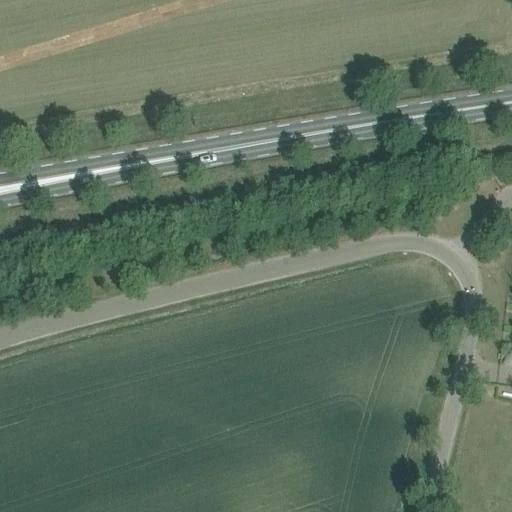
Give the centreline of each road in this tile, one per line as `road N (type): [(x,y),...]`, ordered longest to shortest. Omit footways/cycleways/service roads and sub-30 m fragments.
road 1 (unclassified): [(430,511),(474,293),(456,260),(422,240),(397,239),(0,346)]
road 2 (secondary): [(75,173),(511,107)]
